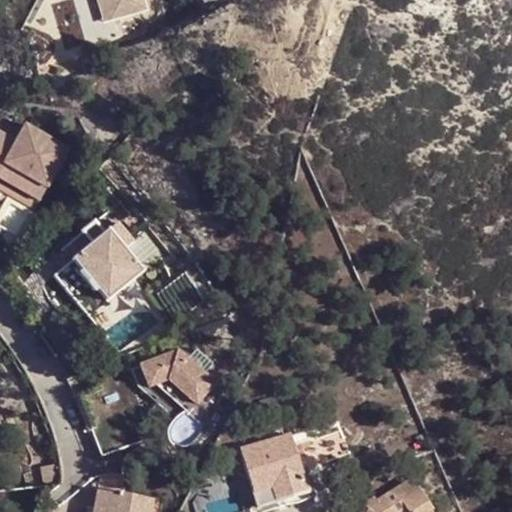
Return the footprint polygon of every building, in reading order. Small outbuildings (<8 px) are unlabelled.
[(103,0),(95,0),(103,23),(110,21),(103,0)] [(103,0),(110,21),(146,8),(143,0),(103,0)] [(19,142),(0,131),(0,177),(6,165),(37,181),(50,160),(60,166),(69,149),(27,125),(19,142)] [(6,165),(0,177),(0,178),(42,201),(60,166),(50,160),(37,181),(6,165)] [(88,249),(102,237),(92,225),(78,237),(88,249)] [(88,249),(50,282),(95,335),(119,316),(106,301),(144,269),(111,229),(102,237),(88,249)] [(33,253),(5,277),(18,293),(46,269),(33,253)] [(177,350),(137,366),(147,387),(153,385),(167,379),(181,393),(193,404),(213,381),(177,350)] [(167,379),(153,385),(173,402),(181,393),(167,379)] [(109,381),(69,394),(77,414),(82,434),(86,432),(95,459),(138,444),(129,418),(123,420),(109,381)] [(339,420),(291,433),(301,466),(349,453),(339,420)] [(257,506),(308,491),(301,466),(291,433),(241,448),(257,506)] [(366,506),(362,511),(432,511),(410,475),(374,496),(372,494),(361,501),(366,506)] [(117,489),(99,485),(93,511),(153,511),(157,494),(117,486),(117,489)] [(310,498),(308,491),(257,506),(259,511),(310,498)]
